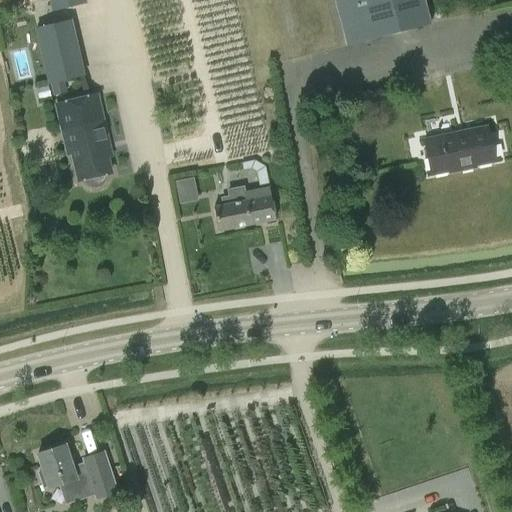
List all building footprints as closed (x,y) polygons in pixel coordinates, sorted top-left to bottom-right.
[(47,0),(50,12),(86,4),(85,0),(47,0)] [(333,0),(346,47),(431,24),(424,0),(333,0)] [(49,84),(83,76),(70,22),(36,30),(49,84)] [(59,105),(65,130),(78,181),(84,180),(85,182),(86,184),(87,185),(89,186),(91,187),(93,187),(96,187),(97,187),(99,186),(100,186),(102,184),(103,183),(104,182),(105,180),(105,178),(105,177),(105,176),(105,175),(110,174),(103,144),(106,143),(95,96),(59,105)] [(487,128),(424,141),(431,174),(457,168),(458,170),(475,167),(474,165),(494,160),(487,128)] [(244,162),(244,182),(266,181),(266,161),(244,162)] [(173,179),(178,203),(200,199),(195,174),(173,179)] [(214,207),(218,231),(258,223),(259,228),(273,225),(272,220),(275,219),(269,188),(243,193),(243,188),(229,191),(230,197),(221,199),(222,206),(214,207)] [(65,445),(36,454),(41,470),(37,472),(43,489),(47,488),(47,489),(59,486),(65,504),(94,495),(95,499),(117,492),(104,450),(82,458),(83,462),(72,466),(65,445)]
